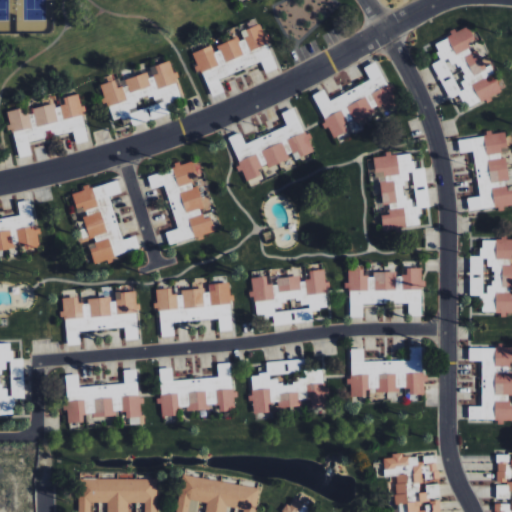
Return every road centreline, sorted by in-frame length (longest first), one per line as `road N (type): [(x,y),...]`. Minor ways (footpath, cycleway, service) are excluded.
road 1 (residential): [(365,0),(421,96),(444,171),(448,445),(474,511)]
road 2 (residential): [(0,184),(223,114),(439,0)]
road 3 (residential): [(38,362),(352,330),(448,330)]
